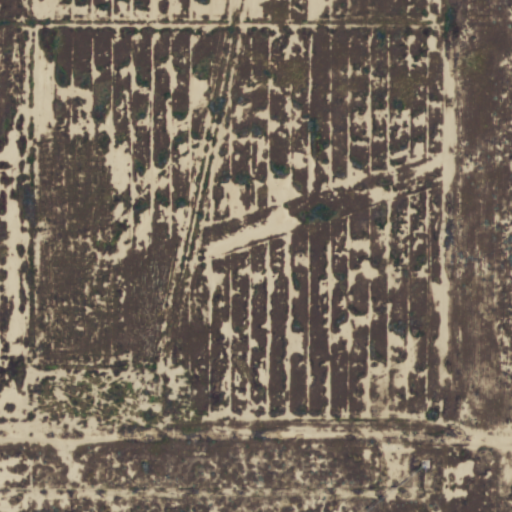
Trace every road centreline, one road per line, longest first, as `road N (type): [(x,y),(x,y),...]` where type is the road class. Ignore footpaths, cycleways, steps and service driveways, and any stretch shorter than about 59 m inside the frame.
road 1 (track): [(511,469),(0,481)]
road 2 (track): [(365,469),(379,0)]
road 3 (track): [(380,29),(511,26)]
